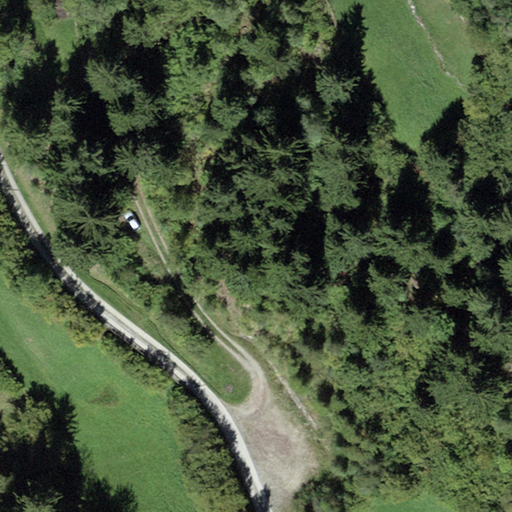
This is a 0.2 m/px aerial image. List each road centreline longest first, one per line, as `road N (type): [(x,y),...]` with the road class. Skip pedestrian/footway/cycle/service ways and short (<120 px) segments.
road 1 (track): [(226,429),(258,408),(264,381),(198,316),(152,219),(73,0)]
road 2 (track): [(0,156),(15,202),(61,272),(191,380),(226,429),(263,511)]
